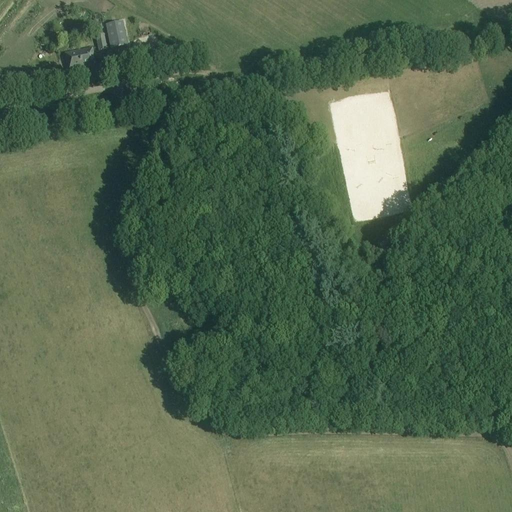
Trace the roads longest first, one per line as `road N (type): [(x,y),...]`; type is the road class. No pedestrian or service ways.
road 1 (track): [(511,467),(485,434),(238,433),(192,418),(120,240),(129,199),(188,91)]
road 2 (track): [(188,91),(251,88),(511,35)]
road 3 (track): [(0,110),(160,79),(188,91)]
